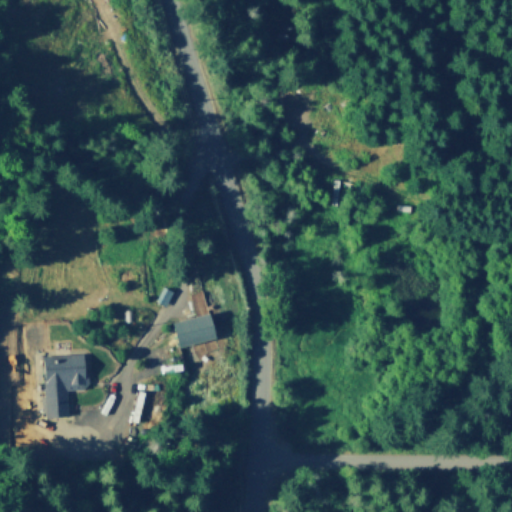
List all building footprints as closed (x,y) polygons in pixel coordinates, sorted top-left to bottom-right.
[(285,125),(291,129),(284,140),(278,136),(285,125)] [(311,142),(311,136),(346,134),(346,140),(311,142)] [(329,180),(339,180),(337,205),(327,205),(329,180)] [(393,211),(393,202),(420,202),(420,211),(393,211)] [(158,285),(169,290),(162,306),(151,302),(158,285)] [(173,345),(166,320),(199,310),(206,335),(173,345)] [(38,352),(76,351),(78,387),(61,388),(62,415),(41,416),(38,352)]
